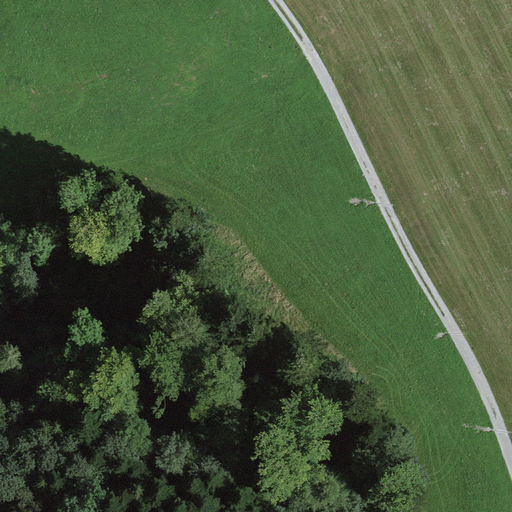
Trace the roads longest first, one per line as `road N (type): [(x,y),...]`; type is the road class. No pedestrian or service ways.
road 1 (track): [(274,0),(315,57),(511,455)]
road 2 (track): [(0,357),(78,418),(166,511)]
